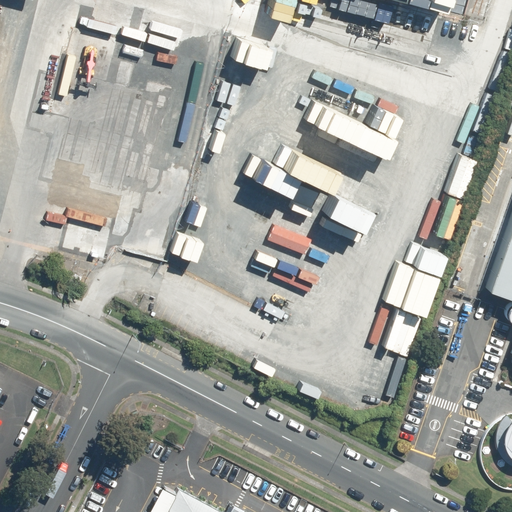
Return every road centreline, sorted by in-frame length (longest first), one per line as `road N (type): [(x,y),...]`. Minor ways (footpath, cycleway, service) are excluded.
road 1 (unknown): [(154,0),(451,98),(469,76),(495,0)]
road 2 (secondary): [(122,353),(429,511)]
road 3 (unclassified): [(40,511),(122,353)]
road 4 (secondary): [(0,302),(122,353)]
